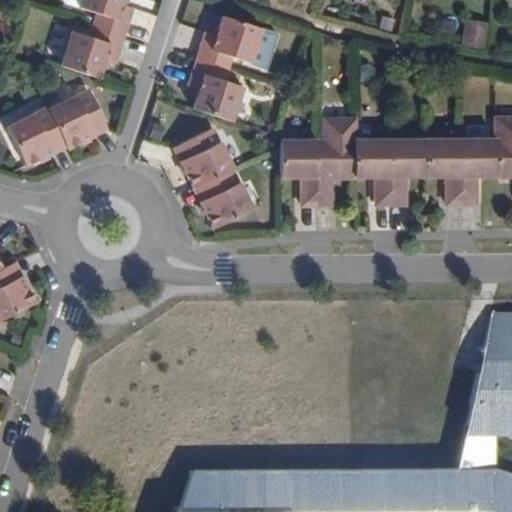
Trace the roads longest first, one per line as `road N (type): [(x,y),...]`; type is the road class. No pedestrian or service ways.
road 1 (residential): [(149,256),(181,270),(223,272),(511,269)]
road 2 (residential): [(81,267),(2,511)]
road 3 (residential): [(119,181),(175,0)]
